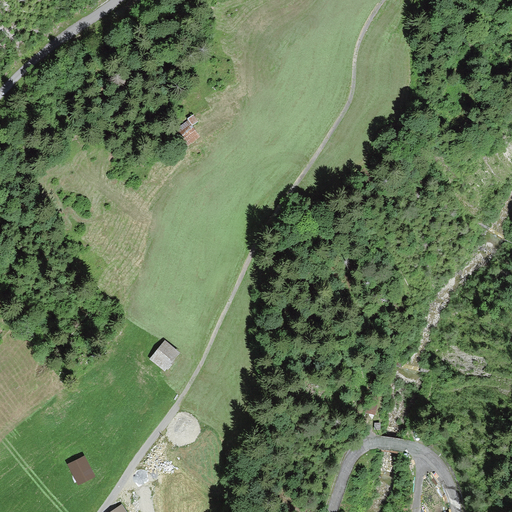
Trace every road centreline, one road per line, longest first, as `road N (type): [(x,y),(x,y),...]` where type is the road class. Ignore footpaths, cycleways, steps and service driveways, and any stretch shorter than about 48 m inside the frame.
road 1 (track): [(383,0),(357,43),(345,108),(260,237),(193,376),(100,511)]
road 2 (track): [(0,95),(116,0)]
